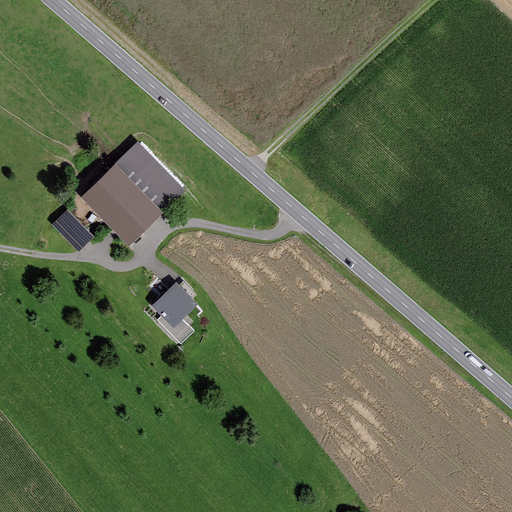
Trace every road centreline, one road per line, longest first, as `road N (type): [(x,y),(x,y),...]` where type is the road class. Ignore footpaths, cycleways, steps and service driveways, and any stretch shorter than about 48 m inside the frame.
road 1 (primary): [(298,213),(51,0)]
road 2 (residential): [(298,213),(268,234),(173,223),(124,266),(0,247)]
road 3 (primary): [(511,399),(298,213)]
road 4 (track): [(433,0),(249,170)]
